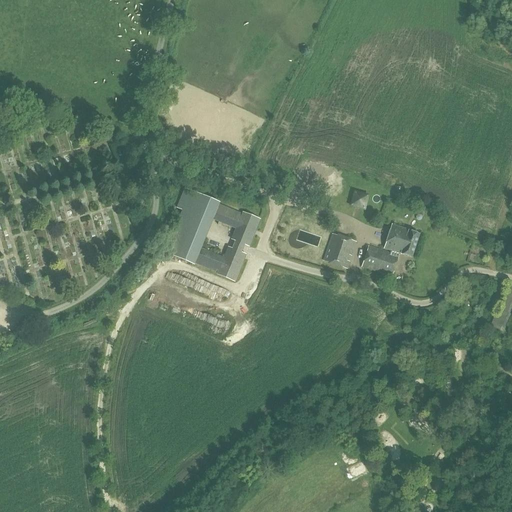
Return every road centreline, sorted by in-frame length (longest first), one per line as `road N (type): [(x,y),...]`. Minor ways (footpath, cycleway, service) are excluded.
road 1 (unclassified): [(0,332),(91,293),(155,214),(142,119),(172,0)]
road 2 (track): [(511,277),(466,270),(420,304),(259,254),(278,196)]
road 3 (track): [(148,153),(354,225)]
road 4 (track): [(259,254),(244,291),(186,268),(164,272),(164,282),(182,293),(237,310)]
